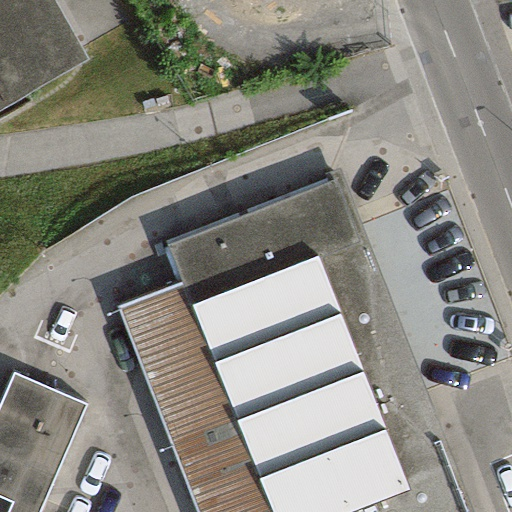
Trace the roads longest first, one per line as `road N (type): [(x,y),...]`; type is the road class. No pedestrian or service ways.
road 1 (unknown): [(52,274),(101,372),(139,511)]
road 2 (primary): [(429,0),(511,215)]
